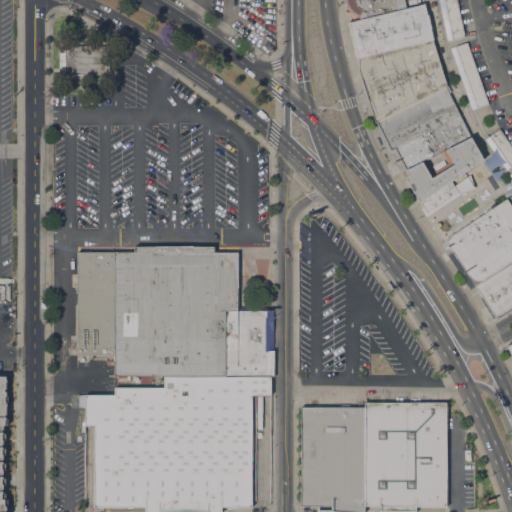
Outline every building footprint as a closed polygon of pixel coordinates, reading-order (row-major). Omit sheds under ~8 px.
[(359,20),(358,17),(354,15),(351,13),(347,8),(345,3),(344,0),(403,0),(406,8),(359,20)] [(456,0),(464,36),(448,40),(439,0),(456,0)] [(424,5),(427,15),(431,40),(432,41),(355,60),(355,59),(356,58),(348,22),(359,20),(406,8),(424,3),(424,5)] [(447,87),(377,123),(377,122),(375,123),(355,60),(432,41),(446,86),(447,86),(447,87)] [(451,48),(467,42),(488,104),(473,109),(467,91),(466,91),(451,48)] [(108,74),(100,74),(100,88),(93,88),(93,74),(65,74),(65,71),(58,71),(58,52),(65,52),(65,46),(108,46),(108,74)] [(390,151),(377,123),(447,87),(449,93),(448,93),(469,138),(469,137),(470,139),(403,173),(390,151)] [(500,129),(511,146),(511,165),(510,167),(489,136),(500,129)] [(470,139),(483,160),(451,181),(457,192),(426,213),(403,173),(470,139)] [(509,198),(511,203),(511,262),(475,287),(474,286),(469,289),(440,244),(441,242),(509,198)] [(114,377),(114,355),(77,355),(77,348),(70,348),(70,335),(75,335),(75,305),(77,305),(77,286),(71,286),(71,274),(77,274),(77,251),(134,251),(134,246),(214,246),(214,253),(214,254),(237,254),(237,307),(237,312),(225,312),(225,377),(163,377),(114,377)] [(511,262),(511,306),(495,318),(475,287),(511,262)] [(274,377),(270,377),(225,377),(225,312),(237,312),(237,307),(273,307),(273,350),(274,350),(274,377)] [(0,511),(0,376),(6,376),(6,379),(7,379),(7,382),(6,382),(6,389),(4,389),(4,391),(6,391),(6,396),(7,396),(8,401),(5,401),(5,403),(7,403),(7,406),(6,406),(6,414),(4,414),(4,417),(6,417),(6,419),(8,419),(8,425),(3,425),(3,429),(1,429),(1,430),(6,430),(6,440),(3,440),(3,444),(1,444),(1,447),(3,447),(3,448),(5,448),(5,455),(3,455),(3,459),(1,459),(1,462),(3,462),(3,463),(5,463),(5,470),(3,470),(3,474),(1,474),(1,476),(3,476),(3,478),(5,478),(5,484),(3,484),(3,489),(1,489),(1,491),(3,491),(3,493),(5,493),(5,499),(8,499),(8,506),(5,506),(5,507),(7,507),(7,509),(6,509),(6,511),(0,511)] [(270,377),(270,395),(251,395),(251,507),(221,507),(221,511),(145,511),(145,507),(94,507),(94,426),(84,426),(84,395),(114,395),(114,389),(163,388),(163,377),(225,377),(270,377)] [(363,402),(445,403),(445,507),(415,507),(415,511),(379,511),(379,507),(363,507),(363,407),(363,402)] [(363,511),(363,507),(363,407),(300,407),(300,506),(332,506),(332,511),(363,511)]
